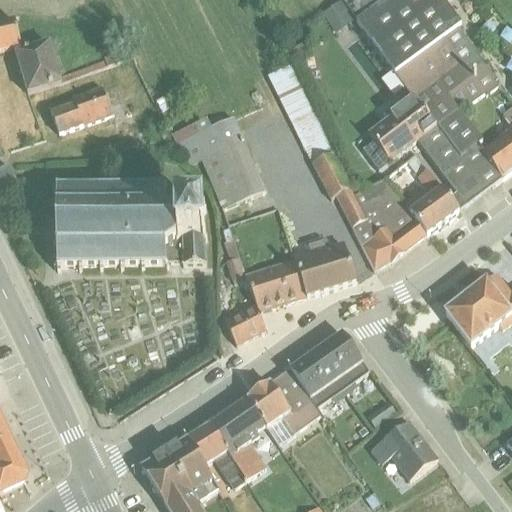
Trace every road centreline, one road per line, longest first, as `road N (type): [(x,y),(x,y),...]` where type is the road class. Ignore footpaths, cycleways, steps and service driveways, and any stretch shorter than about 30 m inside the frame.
road 1 (residential): [(91,479),(354,310)]
road 2 (unclassified): [(354,310),(500,511)]
road 3 (tertiary): [(91,479),(0,285)]
road 4 (residential): [(511,224),(422,291),(354,310)]
